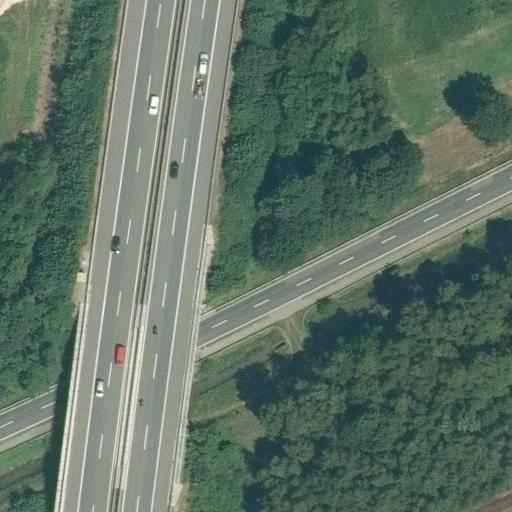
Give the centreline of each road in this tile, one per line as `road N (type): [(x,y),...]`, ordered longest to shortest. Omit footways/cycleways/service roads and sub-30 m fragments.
road 1 (tertiary): [(0,425),(511,173)]
road 2 (motorway): [(136,511),(206,0)]
road 3 (motorway): [(161,0),(91,511)]
road 4 (track): [(0,510),(273,386),(300,369),(305,354)]
